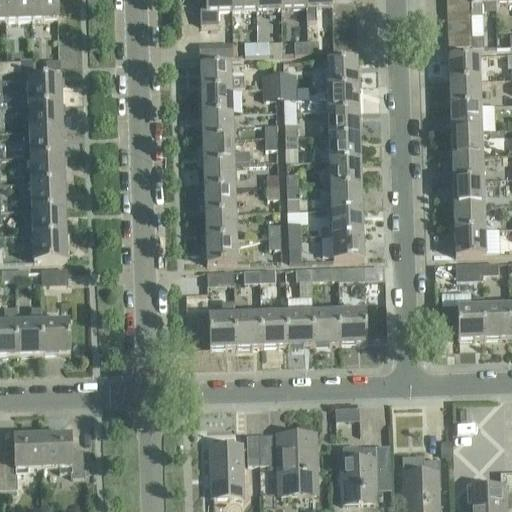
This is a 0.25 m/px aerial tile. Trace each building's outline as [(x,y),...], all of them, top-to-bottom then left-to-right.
[(5,0),(6,27),(32,26),(31,0),(5,0)] [(31,0),(32,26),(59,25),(58,0),(31,0)] [(218,16),(231,16),(230,0),(205,0),(206,15),(200,16),(200,30),(219,29),(218,16)] [(230,0),(231,16),(256,15),(255,0),(230,0)] [(255,0),(256,15),(281,14),(280,0),(255,0)] [(280,0),(281,14),(306,13),(305,0),(280,0)] [(305,0),(306,13),(331,12),(331,8),(330,0),(305,0)] [(330,0),(331,8),(355,7),(354,0),(330,0)] [(447,14),(447,27),(471,26),(471,20),(482,20),(482,7),(496,7),(495,0),(470,0),(470,1),(471,14),(447,14)] [(446,2),(447,14),(471,14),(470,1),(446,2)] [(331,12),(332,20),(355,20),(355,7),(331,8),(331,12)] [(332,20),(332,33),(356,32),(355,20),(332,20)] [(447,27),(448,39),(471,39),(471,26),(447,27)] [(332,33),(332,45),(356,44),(356,32),(332,33)] [(448,52),(471,51),(472,51),(472,41),(471,39),(448,39),(448,52)] [(472,51),(471,51),(472,53),(484,53),(483,41),(472,41),(472,51)] [(356,44),(332,45),(333,58),(357,57),(356,44)] [(318,46),(306,47),(306,59),(318,58),(318,46)] [(306,59),(306,47),(294,47),(294,59),(306,59)] [(257,60),(256,48),(244,49),(245,61),(257,60)] [(268,48),(256,48),(257,60),(269,60),(268,48)] [(198,51),(199,62),(233,60),(232,50),(198,51)] [(448,62),(449,87),(480,86),(479,61),(448,62)] [(326,66),(327,92),(358,90),(357,65),(326,66)] [(19,66),(7,66),(8,77),(20,76),(19,66)] [(47,66),(47,75),(61,75),(60,66),(47,66)] [(200,70),(201,96),(231,95),(244,94),(244,81),(231,81),(230,69),(200,70)] [(283,81),(283,93),(295,92),(295,80),(283,81)] [(263,82),(263,94),(275,93),(275,81),(263,82)] [(28,85),(29,111),(62,110),(61,84),(28,85)] [(449,87),(450,112),(481,111),(480,86),(449,87)] [(327,92),(328,116),(359,115),(358,90),(327,92)] [(295,92),(283,93),(284,105),(296,105),(295,92)] [(275,93),(263,94),(264,106),(276,105),(275,93)] [(201,96),(201,121),(232,120),(231,95),(201,96)] [(29,111),(29,137),(63,136),(62,110),(29,111)] [(450,112),(451,137),(482,136),(481,111),(450,112)] [(328,116),(329,141),(360,140),(359,115),(328,116)] [(201,121),(202,145),(233,144),(232,120),(201,121)] [(285,130),(285,142),(297,142),(297,130),(285,130)] [(264,131),(265,143),(277,143),(277,131),(264,131)] [(29,137),(30,163),(64,162),(63,136),(29,137)] [(451,137),(452,161),(482,161),(482,136),(451,137)] [(329,141),(330,166),(360,165),(360,140),(329,141)] [(297,142),(285,142),(285,155),(297,154),(297,142)] [(277,143),(265,143),(265,155),(277,155),(277,143)] [(202,145),(203,170),(234,169),(246,169),(245,157),(233,157),(233,144),(202,145)] [(452,161),(453,186),(483,185),(482,161),(452,161)] [(30,163),(31,190),(65,189),(64,162),(30,163)] [(330,166),(331,191),(361,190),(360,165),(330,166)] [(203,170),(204,195),(235,194),(234,169),(203,170)] [(266,181),(267,193),(279,192),(278,180),(266,181)] [(286,180),(287,192),(299,192),(298,180),(286,180)] [(453,186),(453,211),(484,210),(483,185),(453,186)] [(31,190),(32,215),(65,214),(65,189),(31,190)] [(331,191),(331,216),(362,214),(361,190),(331,191)] [(279,192),(267,193),(267,205),(279,204),(279,192)] [(299,192),(287,192),(287,204),(299,204),(299,192)] [(204,195),(205,220),(235,219),(235,194),(204,195)] [(453,211),(454,236),(485,235),(484,210),(453,211)] [(32,215),(33,241),(66,240),(65,214),(32,215)] [(331,216),(332,240),(363,239),(362,214),(331,216)] [(205,220),(206,244),(236,243),(235,219),(205,220)] [(288,230),(288,242),(300,241),(300,229),(288,230)] [(268,230),(268,242),(280,242),(280,230),(268,230)] [(485,235),(454,236),(455,262),(486,261),(485,235)] [(363,239),(332,240),(333,266),(364,265),(363,239)] [(66,240),(33,241),(34,268),(67,267),(66,240)] [(300,241),(288,242),(289,254),(301,253),(300,241)] [(280,242),(268,242),(269,255),(281,254),(280,242)] [(236,243),(206,244),(207,270),(237,269),(236,243)] [(498,268),(482,269),(482,281),(498,280),(498,268)] [(482,269),(455,270),(456,287),(483,286),(482,281),(482,269)] [(337,274),(338,287),(364,287),(364,273),(337,274)] [(27,274),(15,275),(16,286),(28,285),(27,274)] [(312,286),(311,274),(296,275),(296,287),(312,286)] [(327,274),(311,274),(312,286),(328,286),(327,274)] [(16,286),(15,275),(1,276),(1,286),(16,286)] [(41,276),(41,285),(68,285),(67,275),(41,276)] [(260,288),(259,276),(244,277),(244,289),(260,288)] [(275,276),(259,276),(260,288),(276,288),(275,276)] [(207,278),(207,292),(234,291),(233,277),(207,278)] [(471,298),(440,300),(441,332),(457,331),(457,346),(484,345),(483,311),(471,312),(471,303),(471,298)] [(483,302),(471,303),(471,312),(483,311),(483,302)] [(354,316),(339,316),(340,350),(367,349),(365,307),(354,308),(354,316)] [(236,354),(235,320),(235,308),(222,308),(222,320),(208,321),(210,355),(236,354)] [(509,310),(483,311),(484,345),(510,344),(509,310)] [(30,327),(17,327),(18,361),(44,360),(43,326),(42,326),(42,313),(30,313),(30,327)] [(4,327),(0,327),(0,361),(18,361),(17,327),(16,327),(16,315),(4,315),(4,327)] [(339,316),(313,317),(314,351),(340,350),(339,316)] [(313,317),(287,318),(288,352),(314,351),(313,317)] [(287,318),(261,319),(262,353),(288,352),(287,318)] [(261,319),(235,320),(236,354),(262,353),(261,319)] [(69,326),(43,326),(44,360),(70,359),(69,326)] [(70,438),(42,439),(43,473),(58,472),(58,477),(69,476),(70,481),(83,481),(82,454),(70,454),(70,438)] [(14,455),(3,456),(5,494),(18,493),(17,478),(28,478),(28,473),(43,473),(42,439),(14,440),(14,455)] [(277,441),(280,501),(316,500),(316,475),(313,475),(313,460),(315,460),(314,439),(277,441)] [(261,470),(260,441),(248,442),(249,467),(260,466),(260,470),(261,470)] [(271,441),(260,441),(261,470),(272,470),(271,441)] [(211,452),(213,503),(243,502),(242,451),(211,452)] [(343,465),(340,465),(342,509),(377,508),(376,496),(391,495),(390,452),(377,453),(377,452),(361,452),(361,451),(343,451),(343,465)] [(439,511),(439,493),(441,493),(440,465),(424,465),(424,461),(402,462),(403,478),(404,478),(405,511),(439,511)] [(511,511),(511,476),(500,477),(500,490),(467,491),(467,511),(511,511)]
